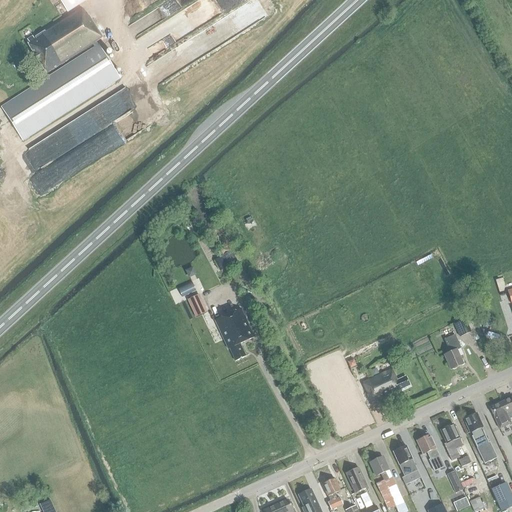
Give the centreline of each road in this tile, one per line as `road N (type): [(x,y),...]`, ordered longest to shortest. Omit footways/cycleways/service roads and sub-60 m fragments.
road 1 (primary): [(0,326),(325,30)]
road 2 (unclassified): [(200,511),(511,371)]
